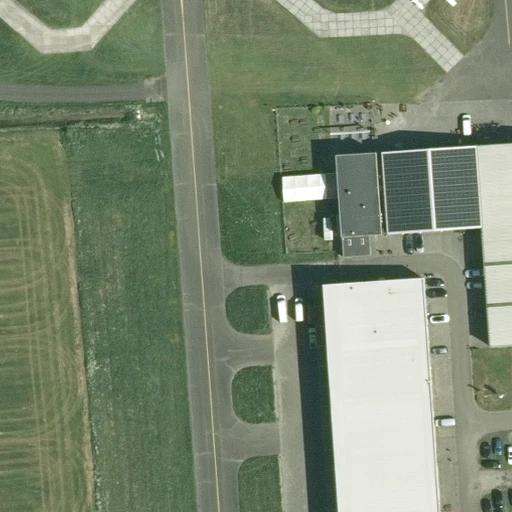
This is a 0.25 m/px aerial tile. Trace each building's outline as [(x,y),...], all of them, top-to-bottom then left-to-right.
[(511,145),(476,147),(483,228),(484,228),(492,347),(511,345),(511,145)] [(377,154),(338,157),(343,237),(345,257),(367,255),(365,236),(383,235),(382,233),(389,232),(389,234),(483,228),(476,147),(384,154),(384,156),(377,156),(377,154)] [(425,279),(325,286),(330,365),(430,357),(425,279)] [(430,357),(330,365),(334,426),(434,420),(430,357)] [(434,420),(334,426),(340,510),(440,503),(434,420)] [(440,511),(440,503),(340,510),(340,511),(440,511)]
